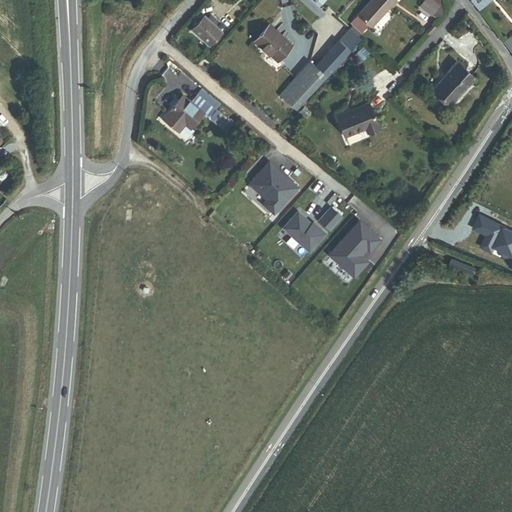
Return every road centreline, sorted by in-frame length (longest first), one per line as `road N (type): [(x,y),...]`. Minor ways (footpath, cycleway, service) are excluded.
road 1 (tertiary): [(229,511),(511,89)]
road 2 (primary): [(45,511),(73,197)]
road 3 (residential): [(73,197),(112,179),(138,67),(193,0)]
road 4 (primary): [(73,197),(66,0)]
